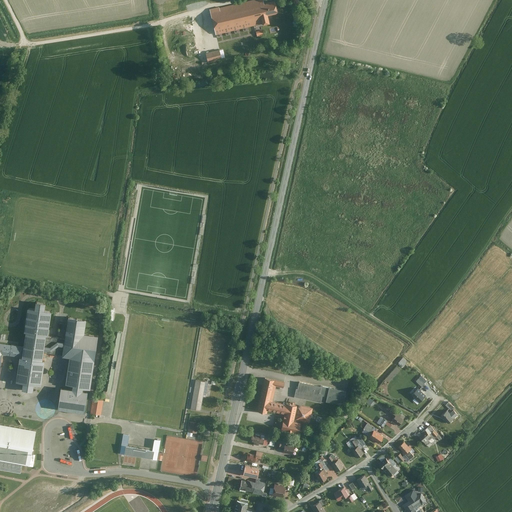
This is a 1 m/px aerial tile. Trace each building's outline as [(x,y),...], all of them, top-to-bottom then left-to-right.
[(210,9),(216,35),(256,25),(257,28),(262,27),(261,24),(264,23),(264,25),(271,23),(269,15),(279,13),(276,1),(267,3),(264,4),(263,0),(252,0),(219,8),(219,7),(210,9)] [(220,50),(206,53),(209,63),(218,61),(218,60),(222,58),(220,50)] [(44,306),(37,305),(36,311),(30,310),(25,347),(0,343),(0,367),(2,355),(19,358),(16,382),(22,383),(21,390),(32,392),(33,385),(38,386),(42,363),(43,353),(74,357),(69,390),(60,389),(57,409),(85,413),(88,393),(83,392),(83,389),(90,390),(98,336),(84,334),(86,321),(67,319),(64,338),(48,336),(51,313),(43,312),(44,306)] [(116,332),(107,391),(112,391),(121,332),(116,332)] [(403,367),(408,361),(403,357),(398,363),(403,367)] [(284,382),(264,378),(257,411),(266,413),(267,411),(284,415),(281,429),(298,433),(301,423),(310,425),(313,408),(305,406),(300,405),(300,408),(296,407),(297,406),(289,404),(288,406),(271,402),(275,386),(283,388),(284,382)] [(206,382),(197,380),(192,408),(201,410),(206,382)] [(296,388),(294,398),(306,400),(321,403),(323,394),(320,394),(321,387),(299,382),(297,389),(296,388)] [(426,395),(419,388),(412,395),(419,402),(426,395)] [(105,400),(94,398),(91,413),(102,415),(105,400)] [(367,402),(373,406),(376,402),(370,398),(367,402)] [(450,413),(447,410),(441,415),(448,423),(458,414),(454,410),(450,413)] [(404,419),(396,414),(394,418),(388,413),(385,417),(399,426),(404,419)] [(189,422),(188,432),(196,433),(198,423),(189,422)] [(373,427),(367,423),(364,428),(370,432),(373,427)] [(37,430),(0,424),(0,470),(21,474),(22,465),(30,466),(37,430)] [(441,435),(430,424),(425,430),(426,431),(431,437),(435,441),(441,435)] [(379,443),(383,437),(374,431),(370,437),(379,443)] [(426,431),(419,437),(427,445),(430,442),(428,440),(431,437),(426,431)] [(130,435),(124,434),(120,453),(158,460),(161,440),(155,439),(154,448),(129,443),(130,435)] [(259,439),(260,435),(253,434),(251,442),(258,443),(259,439)] [(411,448),(405,441),(398,446),(405,454),(411,448)] [(292,454),(294,446),(285,444),(283,452),(292,454)] [(358,445),(352,449),(357,458),(363,454),(358,445)] [(410,460),(416,454),(411,448),(405,454),(410,460)] [(256,455),(248,454),(246,460),(255,462),(255,458),(256,455)] [(326,458),(328,462),(335,457),(333,454),(326,458)] [(405,459),(400,454),(395,457),(398,462),(401,460),(402,461),(405,459)] [(318,463),(320,467),(328,462),(326,458),(318,463)] [(392,464),(386,458),(379,464),(390,477),(397,471),(392,464)] [(338,460),(332,465),(336,472),(343,467),(338,460)] [(401,469),(395,462),(392,464),(397,471),(398,472),(401,469)] [(256,477),(258,468),(245,465),(242,474),(256,477)] [(324,468),(314,474),(319,483),(327,479),(324,475),(327,474),(324,468)] [(289,476),(287,483),(294,485),(296,478),(289,476)] [(370,483),(365,476),(357,480),(361,488),(367,485),(370,483)] [(266,479),(256,477),(255,482),(253,493),(263,495),(266,479)] [(255,482),(241,479),(239,491),(253,493),(255,482)] [(286,487),(274,484),(272,496),(283,498),(286,487)] [(349,494),(345,487),(334,494),(338,501),(349,494)] [(422,511),(420,507),(428,502),(421,491),(417,494),(415,489),(406,495),(410,502),(404,505),(408,511),(422,511)] [(245,511),(246,511),(248,502),(237,500),(234,511),(245,511)] [(319,502),(311,506),(314,511),(325,511),(322,506),(319,502)]
